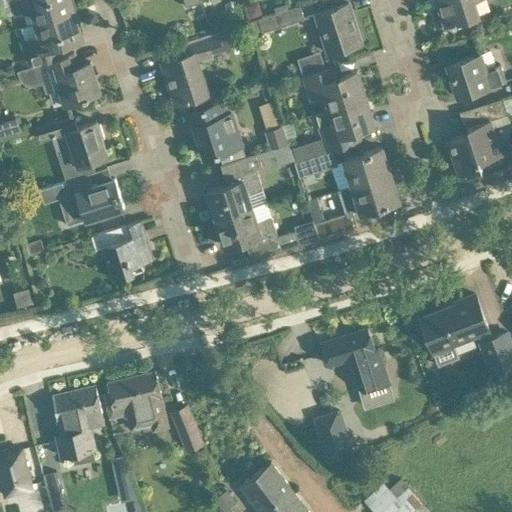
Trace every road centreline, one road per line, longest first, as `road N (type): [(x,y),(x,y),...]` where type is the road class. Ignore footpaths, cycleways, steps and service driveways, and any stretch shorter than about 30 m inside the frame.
road 1 (tertiary): [(0,369),(354,279),(511,217)]
road 2 (residential): [(186,265),(103,0)]
road 3 (residential): [(419,123),(380,0)]
